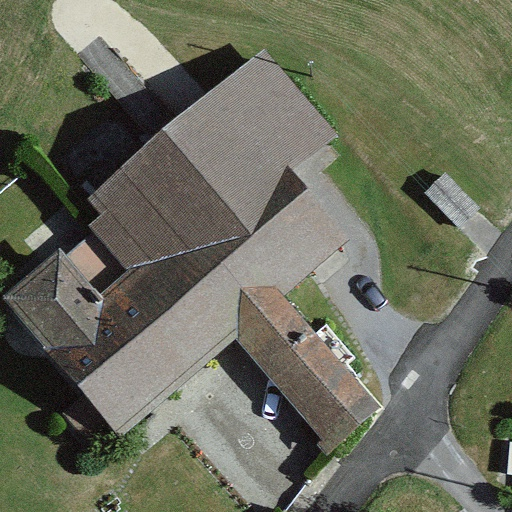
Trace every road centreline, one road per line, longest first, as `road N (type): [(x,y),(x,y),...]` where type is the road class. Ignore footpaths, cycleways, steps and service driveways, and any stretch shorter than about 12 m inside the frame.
road 1 (residential): [(511,264),(406,422)]
road 2 (residential): [(406,422),(489,511)]
